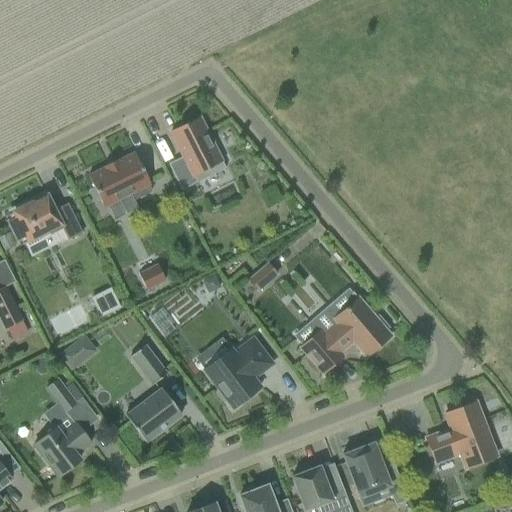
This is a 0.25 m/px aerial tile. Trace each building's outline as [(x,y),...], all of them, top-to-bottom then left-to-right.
[(221,162),(214,148),(214,143),(211,137),(207,134),(199,119),(196,120),(191,120),(187,123),(184,126),(169,134),(182,158),(168,165),(181,191),(195,184),(191,177),(221,162)] [(149,186),(133,154),(117,162),(116,160),(103,167),(103,169),(87,177),(103,209),(132,194),(135,200),(149,192),(147,187),(149,186)] [(80,234),(66,206),(53,212),(46,196),(33,203),(32,200),(9,212),(10,214),(4,217),(19,247),(36,238),(38,241),(54,233),(60,245),(80,234)] [(266,265),(248,281),(257,291),(275,276),(266,265)] [(164,281),(157,266),(138,275),(146,291),(164,281)] [(213,277),(203,282),(208,293),(218,288),(213,277)] [(21,322),(4,287),(0,289),(0,321),(4,330),(6,329),(21,322)] [(118,308),(109,290),(91,299),(100,317),(118,308)] [(332,320),(336,324),(323,336),(319,331),(299,348),(322,374),(348,352),(345,349),(358,338),(371,353),(390,337),(385,332),(388,329),(377,316),(374,319),(357,299),(332,320)] [(21,322),(6,329),(12,341),(27,333),(21,322)] [(259,388),(252,379),(271,365),(252,340),(233,354),(230,350),(202,371),(232,409),(259,388)] [(70,346),(57,355),(69,371),(82,362),(70,346)] [(166,374),(145,346),(129,358),(150,386),(166,374)] [(74,404),(56,381),(45,389),(63,413),(74,404)] [(124,417),(144,443),(180,416),(160,389),(124,417)] [(450,432),(443,435),(442,433),(425,439),(434,464),(459,454),(465,469),(495,457),(474,403),(444,415),(450,432)] [(55,429),(32,446),(57,478),(79,461),(75,455),(90,444),(74,423),(59,434),(55,429)] [(406,501),(390,458),(379,462),(372,445),(342,456),(358,498),(371,493),(371,495),(376,493),(376,492),(387,487),(394,506),(406,501)] [(0,503),(0,502),(0,488),(10,481),(0,467),(0,503)] [(350,511),(342,488),(328,493),(318,467),(310,470),(309,467),(297,471),(299,475),(291,478),(304,511),(316,507),(317,511),(350,511)] [(252,488),(243,492),(242,496),(238,497),(243,511),(275,511),(266,486),(256,490),(252,488)]
